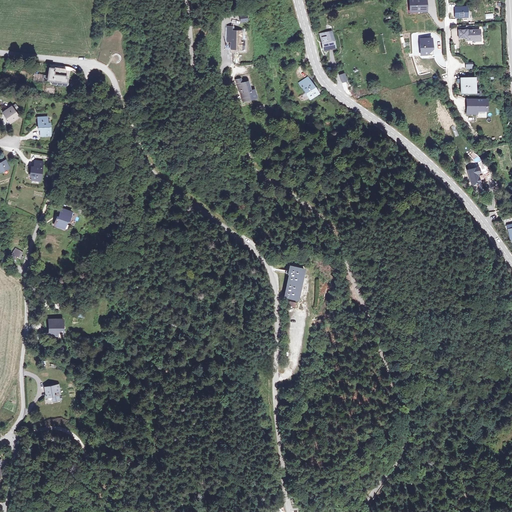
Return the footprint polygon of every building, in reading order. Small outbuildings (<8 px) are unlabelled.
[(427,6),(426,0),(410,0),(411,11),(423,10),(422,6),(427,6)] [(467,7),(455,7),(456,17),(467,17),(467,7)] [(227,28),(227,39),(231,39),(231,43),(232,50),(244,49),(243,41),(242,41),(241,31),(231,32),(231,28),(227,28)] [(467,31),(458,31),(459,38),(467,38),(467,42),(480,41),(479,31),(467,32),(467,31)] [(331,32),(321,34),(324,50),(334,48),(331,32)] [(432,38),(421,39),(422,53),(429,53),(432,49),(432,38)] [(66,77),(67,66),(49,64),(47,79),(52,80),(51,83),(57,84),(57,81),(67,82),(68,77),(66,77)] [(33,81),(43,82),(44,75),(34,74),(33,81)] [(311,84),(316,80),(313,76),(308,79),(307,78),(300,83),(300,84),(310,98),(317,93),(311,84)] [(475,78),(462,79),(463,92),(475,92),(475,78)] [(240,80),(234,82),(239,93),(242,93),(244,101),(255,98),(252,91),(250,91),(246,82),(241,83),(240,80)] [(487,99),(467,100),(468,114),(478,114),(478,111),(487,110),(487,99)] [(10,124),(19,117),(15,112),(11,107),(3,113),(10,124)] [(41,127),(42,131),(42,138),(53,137),(52,125),(49,125),(49,119),(39,119),(40,127),(41,127)] [(0,167),(3,173),(10,169),(6,162),(0,164),(0,167)] [(40,183),(43,165),(35,164),(34,169),(32,168),(31,174),(33,174),(32,181),(40,183)] [(468,170),(471,184),(478,182),(476,174),(479,174),(478,168),(468,170)] [(67,230),(71,212),(61,209),(58,217),(56,217),(54,226),(67,230)] [(17,248),(12,256),(17,260),(19,257),(23,260),(25,257),(23,256),(24,253),(17,248)] [(304,271),(290,268),(288,276),(290,276),(285,298),(297,301),(304,271)] [(59,333),(60,320),(50,320),(50,333),(59,333)] [(46,382),(47,385),(50,385),(51,390),(61,388),(59,379),(46,382)]
